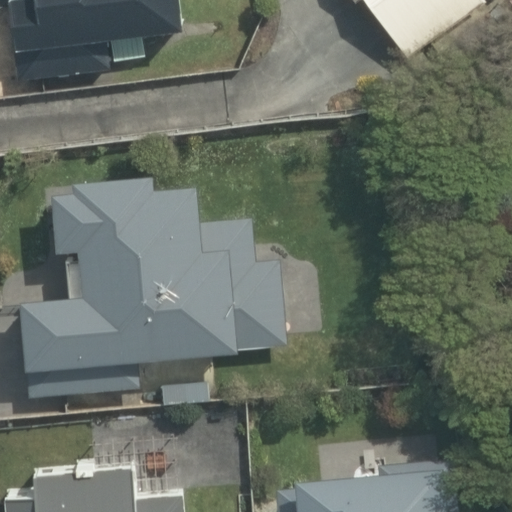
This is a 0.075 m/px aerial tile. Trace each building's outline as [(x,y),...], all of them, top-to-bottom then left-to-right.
[(11,0),(14,82),(115,78),(114,50),(188,48),(186,0),(11,0)] [(356,0),(406,64),(488,0),(356,0)] [(67,311),(25,312),(27,405),(216,400),(215,366),(286,364),(284,265),(257,266),(256,223),(203,224),(202,192),(54,196),(56,267),(66,267),(67,311)] [(461,511),(460,490),(458,469),(380,474),(382,495),(279,503),(279,511),(461,511)] [(38,508),(8,510),(8,511),(181,511),(182,511),(163,511),(139,511),(137,477),(36,485),(38,508)]
